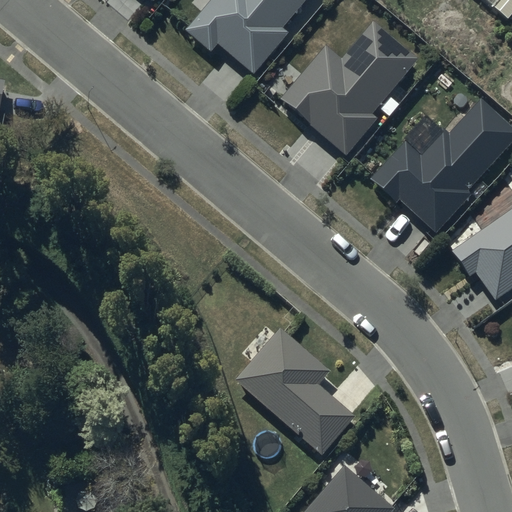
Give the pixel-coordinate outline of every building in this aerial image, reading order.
[(208,0),(184,29),(210,51),(218,42),(253,71),(286,31),(282,28),(304,0),(208,0)] [(419,57),(372,19),(340,58),(325,45),(279,100),(346,156),(378,118),(372,113),(419,57)] [(511,140),(511,125),(481,97),(448,132),(445,129),(420,155),(405,141),(371,178),(397,202),(399,199),(435,233),(471,194),(466,190),(511,140)] [(511,207),(452,250),(469,275),(476,271),(496,299),(511,287),(511,207)] [(331,370),(280,327),(234,380),(322,454),(355,415),(319,384),(331,370)] [(392,511),(395,509),(344,466),(304,511),(392,511)]
